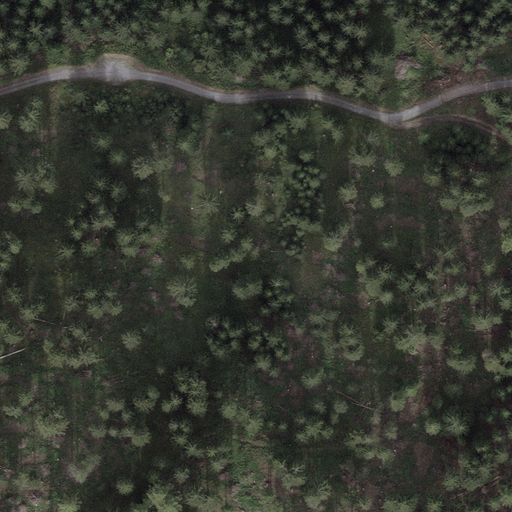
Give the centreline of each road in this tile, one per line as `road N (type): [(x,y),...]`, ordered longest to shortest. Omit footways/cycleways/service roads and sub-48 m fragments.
road 1 (track): [(0,92),(61,75),(116,74),(229,99),(313,96),(397,118)]
road 2 (track): [(397,118),(511,82)]
